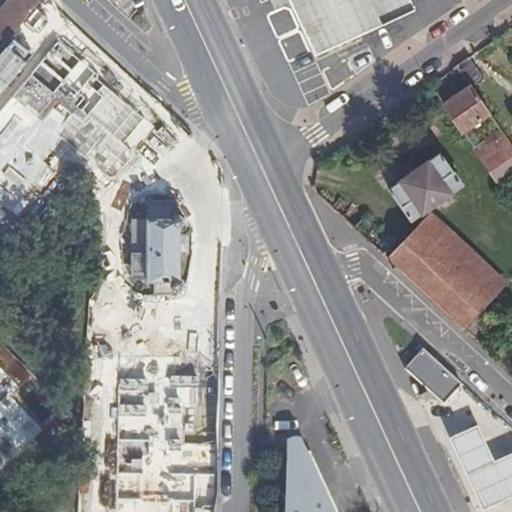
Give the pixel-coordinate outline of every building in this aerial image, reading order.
[(0,43),(35,0),(7,0),(0,9),(0,43)] [(289,0),(314,55),(413,9),(408,0),(289,0)] [(456,66),(470,86),(471,87),(483,78),(469,57),(456,66)] [(470,86),(442,105),(460,131),(488,111),(471,87),(470,86)] [(498,185),(511,175),(511,146),(499,128),(471,147),(498,185)] [(0,134),(0,231),(48,173),(0,134)] [(387,187),(411,221),(462,186),(438,152),(387,187)] [(177,213),(176,208),(173,203),(146,203),(145,220),(131,220),(131,283),(145,283),(145,284),(152,284),(152,297),(169,297),(174,291),(179,291),(182,287),(182,282),(180,280),(179,229),(182,226),(183,221),(180,217),(174,216),(174,214),(177,213)] [(431,212),(387,260),(460,327),(491,295),(505,280),(431,212)] [(458,379),(422,345),(405,364),(440,398),(458,379)] [(511,452),(494,462),(476,424),(447,437),(480,510),(511,495),(511,452)] [(301,447),(299,456),(308,452),(305,446),(303,445),(301,447)] [(299,456),(288,511),(335,511),(308,452),(299,456)]
